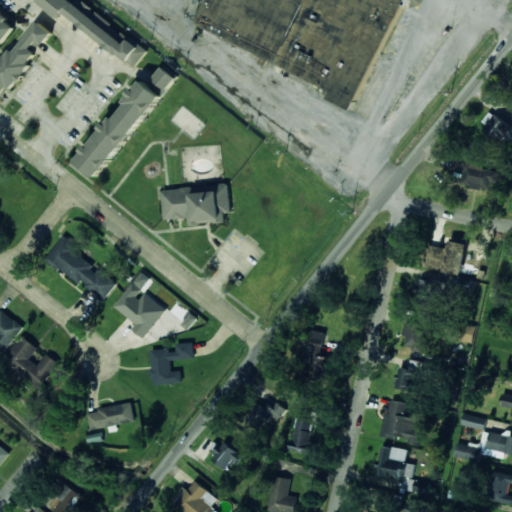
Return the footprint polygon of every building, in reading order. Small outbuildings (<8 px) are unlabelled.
[(39,0),(38,2),(60,19),(63,14),(136,68),(149,50),(131,37),(129,39),(82,4),(80,7),(71,0),(39,0)] [(406,0),(208,0),(195,30),(360,103),(406,0)] [(0,41),(3,44),(19,23),(0,9),(0,41)] [(0,97),(4,100),(40,49),(41,50),(54,32),(38,21),(16,52),(10,48),(0,63),(0,97)] [(100,178),(178,78),(164,67),(150,85),(143,80),(126,102),(79,162),(100,178)] [(511,139),(511,125),(492,114),(482,131),(502,143),(506,136),(511,139)] [(500,172),(484,169),(485,161),(463,156),(460,170),(464,171),(462,185),(491,191),(493,183),(498,183),(500,172)] [(163,190),(166,220),(190,218),(191,225),(227,222),(226,213),(232,213),(229,183),(163,190)] [(104,301),(118,283),(97,268),(97,267),(78,253),(82,248),(65,235),(47,258),(104,301)] [(468,244),(450,241),(449,249),(428,245),(424,269),(462,275),(468,244)] [(415,297),(435,302),(439,283),(419,278),(415,297)] [(115,307),(137,324),(133,330),(145,339),(167,310),(144,292),(145,291),(133,283),(115,307)] [(3,309),(0,311),(0,342),(7,349),(25,328),(3,309)] [(428,325),(407,321),(404,336),(408,337),(405,348),(423,351),(428,325)] [(478,328),(466,324),(462,341),(473,344),(478,328)] [(326,332),(311,329),(304,363),(329,368),(331,358),(321,356),(326,332)] [(48,354),(40,365),(31,359),(40,348),(23,335),(4,361),(42,389),(61,363),(48,354)] [(195,359),(194,343),(177,344),(177,349),(151,351),(153,385),(183,383),(182,371),(173,371),(172,361),(195,359)] [(397,389),(414,390),(416,368),(399,367),(397,389)] [(511,412),(511,416),(511,395),(504,394),(502,406),(511,408),(511,412)] [(408,403),(390,400),(384,435),(410,440),(409,444),(420,446),(422,432),(415,431),(418,414),(407,412),(408,403)] [(268,411),(258,402),(244,419),(260,432),(272,418),(277,422),(287,410),(277,401),(268,411)] [(136,422),(133,404),(89,410),(92,430),(116,427),(116,425),(136,422)] [(465,415),(462,425),(485,430),(487,420),(465,415)] [(309,454),(315,420),(298,416),(292,451),(309,454)] [(511,454),(511,434),(509,434),(509,436),(492,432),(488,448),(496,450),(494,456),(502,458),(503,452),(511,454)] [(216,442),(211,448),(217,453),(212,460),(226,469),(234,459),(238,462),(243,455),(226,442),(222,447),(216,442)] [(480,462),(483,448),(458,443),(455,457),(480,462)] [(0,467),(11,454),(0,444),(0,467)] [(402,489),(424,493),(425,485),(414,483),(417,464),(407,463),(408,449),(382,445),(377,474),(403,478),(402,489)] [(511,495),(508,495),(510,483),(511,483),(511,474),(494,471),(488,500),(511,504),(511,495)] [(292,478),(274,476),(268,511),(296,511),(298,497),(290,496),(292,478)] [(186,511),(209,511),(220,501),(195,479),(175,502),(186,511)] [(56,510),(59,511),(71,511),(83,496),(65,483),(57,495),(63,500),(56,510)] [(407,511),(425,511),(425,500),(407,500),(407,511)]
